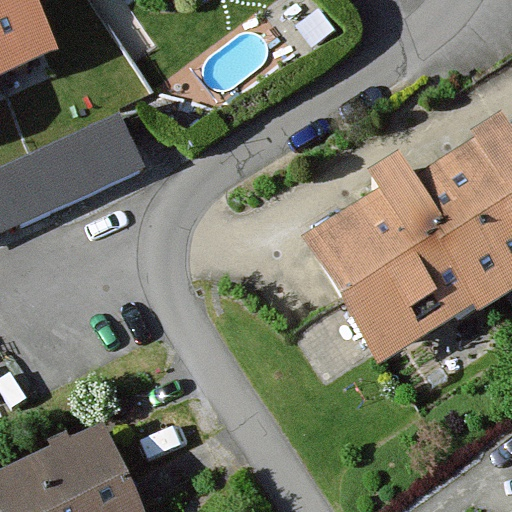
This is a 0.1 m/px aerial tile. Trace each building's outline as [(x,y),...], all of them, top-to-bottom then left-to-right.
[(0,0),(0,89),(55,65),(26,0),(0,0)] [(0,221),(152,175),(135,117),(0,157),(0,221)] [(511,148),(480,167),(511,220),(511,148)] [(400,392),(511,325),(511,220),(480,167),(322,260),(400,392)] [(134,511),(100,443),(0,490),(0,511),(134,511)]
